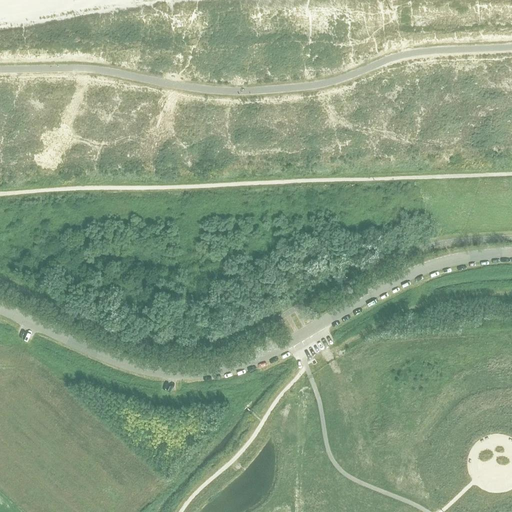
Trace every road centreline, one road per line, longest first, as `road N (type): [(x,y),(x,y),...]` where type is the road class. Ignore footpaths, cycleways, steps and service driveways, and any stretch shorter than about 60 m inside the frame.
road 1 (tertiary): [(0,309),(116,361),(204,374),(257,360),(432,266),(511,253)]
road 2 (track): [(0,194),(511,175)]
